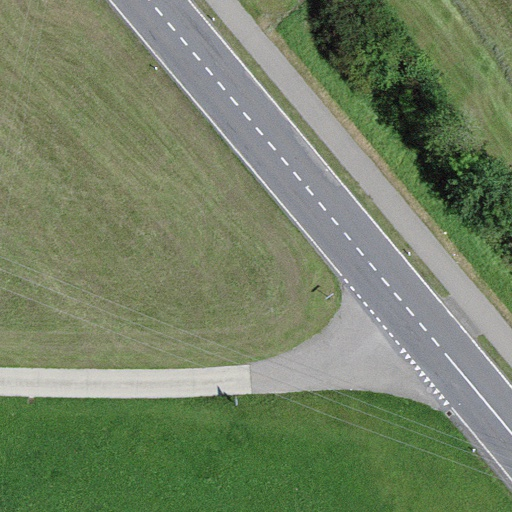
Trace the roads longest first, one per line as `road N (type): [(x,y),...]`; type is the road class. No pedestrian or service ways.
road 1 (secondary): [(511,434),(149,0)]
road 2 (track): [(0,384),(250,382),(401,352),(427,332)]
